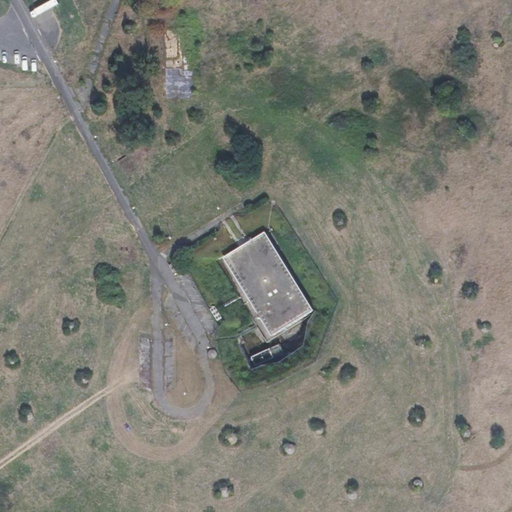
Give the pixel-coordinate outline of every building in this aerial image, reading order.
[(32,15),(58,5),(56,0),(30,10),(32,15)] [(166,99),(194,98),(191,27),(191,17),(178,18),(179,28),(164,28),(165,61),(165,68),(166,99)] [(463,34),(462,34),(461,34),(460,34),(460,35),(459,35),(458,36),(458,37),(458,38),(459,39),(459,40),(460,41),(461,41),(462,42),(463,42),(464,41),(465,41),(465,40),(466,39),(466,38),(466,37),(466,36),(465,35),(464,34),(463,34)] [(138,128),(137,128),(136,128),(135,128),(134,129),(133,130),(133,131),(132,132),(133,133),(133,134),(133,135),(134,136),(135,136),(136,136),(137,136),(138,136),(139,136),(140,135),(140,134),(141,133),(141,132),(141,131),(140,130),(140,129),(139,128),(138,128)] [(342,218),(341,218),(340,218),(339,218),(338,219),(337,220),(337,221),(336,222),(336,223),(337,224),(337,225),(338,226),(339,226),(340,226),(341,226),(342,226),(343,226),(344,225),(345,224),(345,223),(345,222),(345,221),(345,220),(344,219),(343,218),(342,218)] [(218,261),(266,338),(311,310),(264,233),(218,261)] [(472,288),(471,288),(470,288),(469,288),(468,289),(467,290),(466,291),(466,292),(466,293),(467,294),(467,295),(468,296),(469,296),(470,297),(471,297),(472,296),(473,296),(474,295),(475,294),(475,293),(475,292),(475,291),(474,290),(474,289),(473,288),(472,288)] [(73,322),(72,322),(71,322),(70,322),(69,323),(68,324),(68,325),(67,326),(67,327),(68,328),(68,329),(69,330),(70,331),(71,331),(72,331),(74,331),(75,330),(75,329),(76,328),(76,327),(76,326),(76,325),(76,324),(75,323),(74,322),(73,322)] [(487,323),(486,323),(485,323),(484,323),(483,324),(482,325),(481,326),(481,327),(481,328),(482,330),(482,331),(483,331),(484,332),(485,332),(487,332),(488,332),(489,331),(490,331),(490,330),(491,328),(491,327),(491,326),(490,325),(489,324),(488,323),(487,323)] [(148,332),(139,332),(139,345),(148,344),(148,332)] [(424,341),(423,341),(422,341),(421,342),(420,342),(419,343),(418,344),(418,345),(418,346),(419,347),(419,348),(420,349),(421,350),(422,350),(423,350),(424,350),(425,349),(426,348),(427,348),(427,346),(427,345),(427,344),(427,343),(426,342),(425,342),(424,341)] [(214,350),(213,349),(212,349),(211,350),(210,351),(209,351),(208,352),(208,354),(208,355),(209,356),(209,357),(210,358),(211,358),(212,358),(213,358),(214,358),(215,358),(216,357),(217,356),(217,355),(217,354),(217,353),(217,351),(216,351),(215,350),(214,350)] [(15,357),(14,357),(12,357),(11,358),(10,358),(10,359),(9,360),(9,361),(9,363),(9,364),(10,365),(11,365),(12,366),(13,366),(14,366),(15,366),(16,365),(17,365),(18,364),(18,363),(18,361),(18,360),(18,359),(17,358),(16,358),(15,357)] [(348,373),(347,373),(346,373),(345,373),(344,374),(343,375),(343,376),(343,377),(343,378),(343,379),(344,380),(344,381),(346,381),(347,382),(348,382),(349,382),(350,381),(351,380),(351,379),(352,378),(352,377),(352,376),(351,375),(350,374),(350,373),(348,373)] [(85,375),(84,375),(83,375),(82,376),(81,376),(81,377),(80,378),(80,379),(80,380),(80,381),(81,382),(82,383),(83,383),(84,384),(85,384),(86,383),(87,383),(87,382),(88,381),(88,380),(88,379),(88,378),(88,377),(87,376),(86,376),(85,375)] [(30,412),(29,412),(28,412),(27,412),(26,413),(25,414),(25,415),(25,416),(25,417),(25,418),(26,419),(26,420),(27,420),(29,421),(30,421),(31,420),(32,420),(33,419),(33,418),(34,417),(34,416),(33,415),(33,414),(32,413),(31,412),(30,412)] [(419,415),(418,415),(417,415),(415,415),(414,416),(414,417),(413,418),(413,419),(413,420),(413,421),(414,422),(415,423),(416,424),(417,424),(418,424),(419,424),(420,423),(421,422),(422,421),(422,420),(423,419),(422,418),(422,417),(421,416),(420,415),(419,415)] [(321,426),(319,425),(317,426),(316,427),(315,428),(315,430),(315,432),(317,433),(318,434),(320,434),(322,433),(323,432),(324,430),(324,428),(323,427),(321,426)] [(468,429),(466,428),(465,428),(463,429),(462,431),(462,432),(462,434),(463,436),(464,437),(465,437),(467,437),(469,437),(470,436),(471,434),(471,432),(470,431),(469,429),(468,429)] [(233,433),(232,433),(230,433),(229,434),(228,434),(227,436),(226,437),(226,439),(226,440),(226,442),(227,443),(228,444),(229,445),(231,445),(232,445),(234,445),(235,444),(236,443),(237,442),(238,440),(238,439),(238,437),(237,436),(236,435),(235,434),(233,433)] [(292,444),(291,444),(289,444),(288,445),(287,446),(286,447),(286,448),(285,449),(285,450),(286,452),(286,453),(287,453),(289,454),(290,454),(291,454),(292,454),(293,454),(294,453),(295,452),(296,450),(296,449),(295,448),(295,447),(294,446),(293,445),(292,444)] [(419,480),(418,480),(417,480),(416,480),(415,481),(414,482),(414,483),(413,484),(413,485),(414,486),(414,487),(415,488),(416,488),(417,488),(418,488),(419,488),(420,488),(421,487),(422,486),(422,485),(422,484),(422,483),(422,482),(421,481),(420,480),(419,480)] [(227,487),(225,486),(224,487),(222,487),(221,488),(220,489),(220,490),(220,492),(220,493),(220,494),(221,496),(222,497),(223,497),(224,498),(226,498),(227,497),(228,497),(230,496),(230,494),(231,493),(231,492),(231,490),(230,489),(229,488),(228,487),(227,487)] [(354,490),(353,489),(351,490),(350,490),(349,491),(348,492),(348,493),(347,494),(347,496),(348,497),(348,498),(349,499),(351,500),(352,500),(353,500),(355,500),(356,499),(357,498),(358,497),(358,496),(358,495),(358,493),(357,492),(356,491),(355,490),(354,490)]
